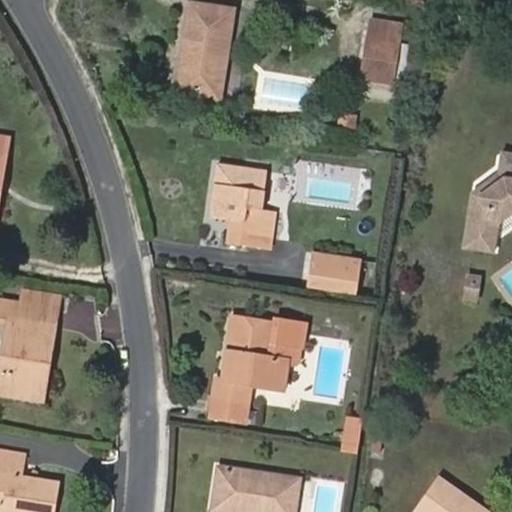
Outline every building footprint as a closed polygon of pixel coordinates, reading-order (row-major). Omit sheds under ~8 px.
[(185,0),(174,84),(184,85),(190,50),(183,49),(190,0),(185,0)] [(190,0),(183,49),(190,50),(184,85),(222,91),(234,6),(196,0),(190,0)] [(414,20),(384,16),(381,36),(411,41),(414,20)] [(376,76),(405,80),(411,41),(381,36),(376,76)] [(183,91),(221,97),(222,91),(184,85),(183,91)] [(280,210),(265,208),(270,168),(218,160),(210,214),(228,216),(246,219),(245,229),(245,232),(276,237),(280,210)] [(511,163),(509,163),(503,189),(476,211),(469,258),(497,262),(501,236),(511,227),(511,163)] [(230,227),(245,229),(246,219),(228,216),(227,226),(230,227)] [(229,242),(243,244),(245,232),(245,229),(230,227),(229,242)] [(276,237),(245,232),(243,244),(275,248),(276,237)] [(311,283),(360,290),(364,257),(317,249),(311,283)] [(56,289),(23,284),(20,301),(53,308),(56,289)] [(477,297),(465,295),(464,304),(476,305),(477,297)] [(40,363),(48,364),(55,324),(50,323),(53,308),(20,301),(0,297),(0,315),(8,316),(0,365),(0,389),(35,396),(40,363)] [(462,319),(474,321),(476,305),(464,304),(462,319)] [(296,361),(301,356),(307,320),(278,315),(278,320),(236,313),(226,375),(218,374),(215,392),(250,398),(253,380),(285,386),(289,359),(296,361)] [(35,396),(43,398),(48,364),(40,363),(35,396)] [(212,415),(247,421),(250,398),(215,392),(212,415)] [(365,412),(348,410),(345,428),(362,430),(365,412)] [(341,446),(358,449),(362,430),(345,428),(341,446)] [(0,511),(52,511),(57,480),(21,474),(23,454),(0,449),(0,508),(1,508),(0,511)] [(262,511),(295,511),(300,476),(220,464),(213,503),(251,509),(252,504),(264,506),(262,511)] [(437,483),(418,511),(427,511),(444,488),(437,483)] [(477,511),(444,488),(427,511),(477,511)] [(213,508),(236,511),(262,511),(264,506),(252,504),(251,509),(213,503),(213,508)]
